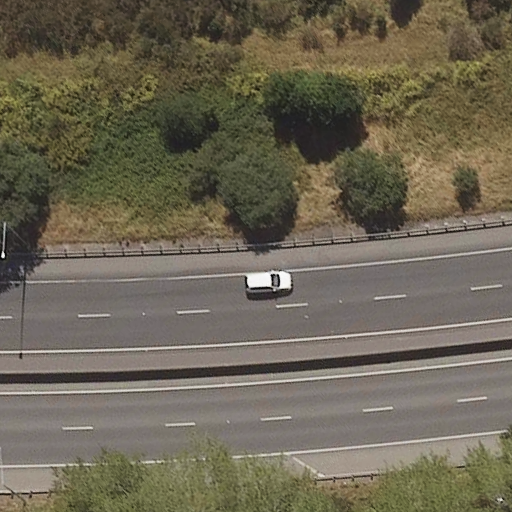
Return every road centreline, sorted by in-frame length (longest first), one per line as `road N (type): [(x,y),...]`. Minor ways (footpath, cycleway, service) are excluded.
road 1 (motorway): [(511,391),(160,427),(0,428)]
road 2 (motorway): [(0,312),(429,293),(511,281)]
